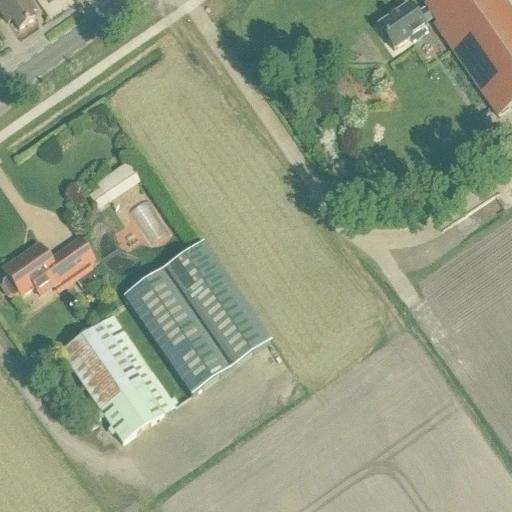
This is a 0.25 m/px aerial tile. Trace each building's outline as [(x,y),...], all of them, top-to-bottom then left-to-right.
[(0,0),(0,18),(7,28),(11,25),(18,35),(34,24),(30,19),(35,16),(24,0),(0,0)] [(377,31),(393,55),(425,33),(422,29),(433,22),(438,29),(435,31),(497,121),(511,110),(511,19),(498,0),(440,0),(425,11),(426,13),(416,20),(409,10),(377,31)] [(150,202),(138,210),(157,242),(169,235),(150,202)] [(19,300),(20,302),(34,293),(39,301),(58,288),(59,290),(94,265),(80,244),(49,266),(38,251),(2,276),(7,283),(2,286),(1,292),(8,302),(14,303),(19,300)] [(202,249),(123,303),(191,402),(270,347),(202,249)] [(74,285),(81,296),(95,287),(88,276),(74,285)] [(60,359),(122,450),(175,414),(112,323),(60,359)] [(78,427),(87,439),(98,430),(89,418),(78,427)]
